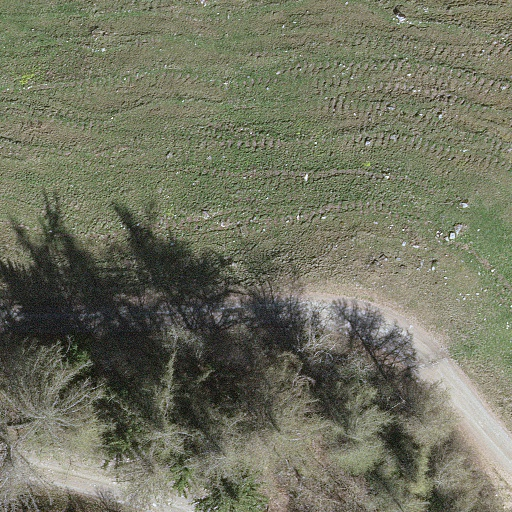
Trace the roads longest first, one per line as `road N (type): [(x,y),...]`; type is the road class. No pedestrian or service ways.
road 1 (track): [(511,465),(384,344),(279,323),(0,328)]
road 2 (track): [(0,469),(82,479),(177,511)]
